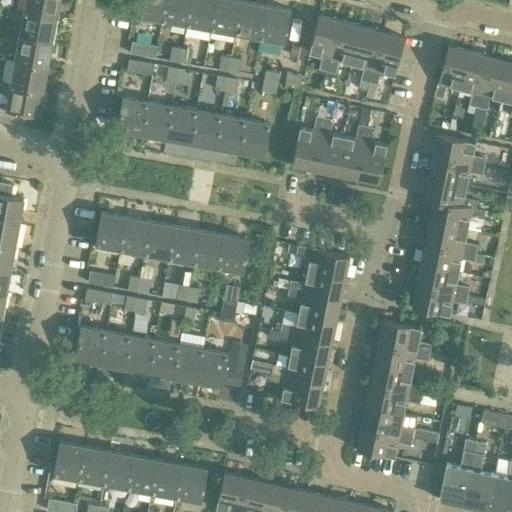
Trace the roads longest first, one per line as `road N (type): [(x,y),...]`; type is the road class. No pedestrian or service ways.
road 1 (residential): [(430,511),(405,492),(328,473),(440,1)]
road 2 (residential): [(29,394),(70,164)]
road 3 (residential): [(70,164),(100,0)]
road 4 (unknown): [(271,201),(391,228)]
